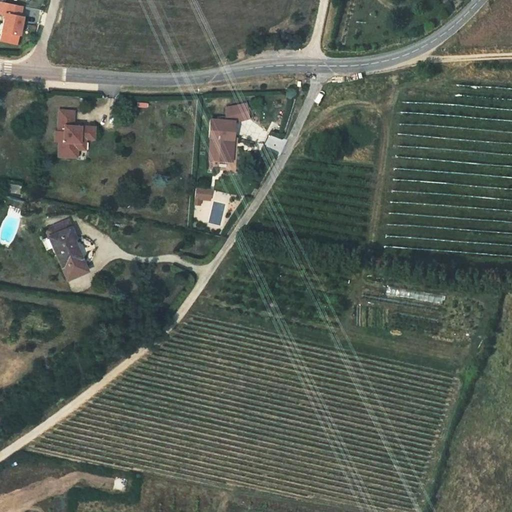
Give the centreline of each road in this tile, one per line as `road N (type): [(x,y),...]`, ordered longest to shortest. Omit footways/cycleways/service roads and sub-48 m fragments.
road 1 (unclassified): [(0,455),(172,324),(286,153),(316,83),(312,65)]
road 2 (tertiary): [(36,72),(165,78),(312,65)]
road 3 (tertiary): [(312,65),(396,57),(429,44),(479,0)]
road 4 (track): [(396,57),(403,69),(511,57)]
